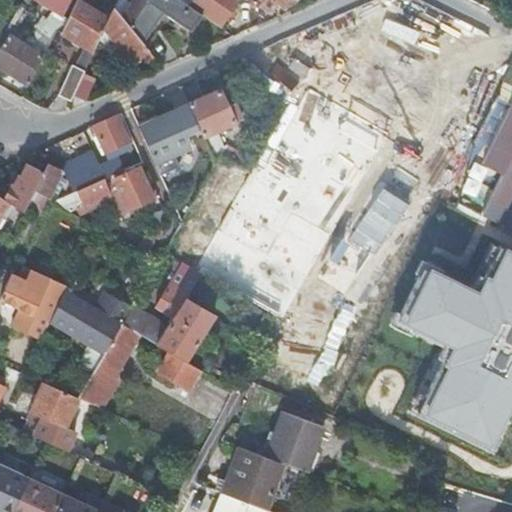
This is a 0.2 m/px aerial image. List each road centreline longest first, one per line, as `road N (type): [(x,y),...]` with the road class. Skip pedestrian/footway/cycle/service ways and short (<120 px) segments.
road 1 (residential): [(0,122),(8,130),(96,107),(345,0)]
road 2 (residential): [(269,322),(172,511)]
